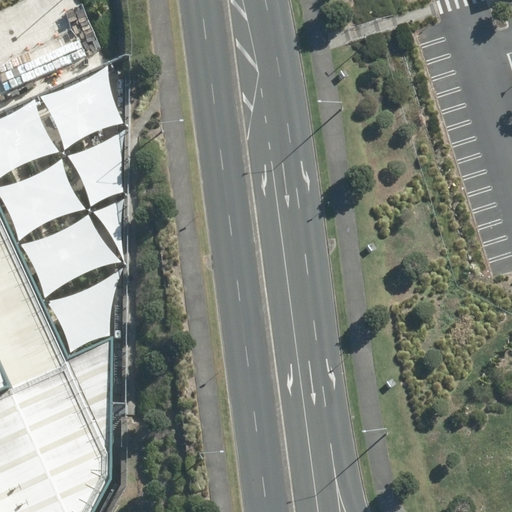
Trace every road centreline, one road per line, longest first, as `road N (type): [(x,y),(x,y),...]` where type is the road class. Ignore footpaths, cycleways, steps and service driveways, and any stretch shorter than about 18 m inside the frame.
road 1 (unclassified): [(273,511),(203,0)]
road 2 (unclassified): [(253,0),(320,467)]
